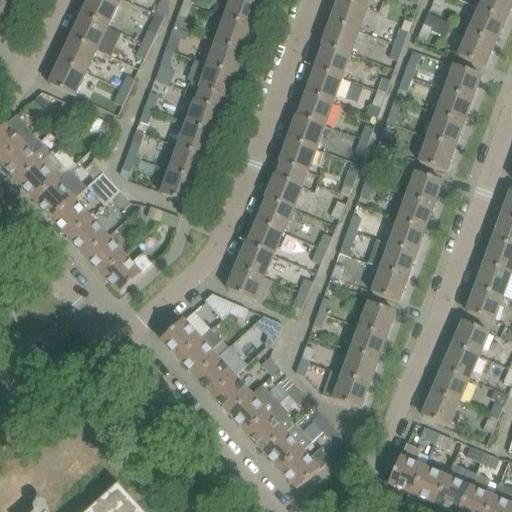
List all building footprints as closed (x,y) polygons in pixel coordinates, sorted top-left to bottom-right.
[(0,0),(0,13),(13,19),(20,0),(0,0)] [(108,0),(90,0),(83,17),(108,29),(119,5),(108,0)] [(252,29),(261,5),(245,0),(231,0),(225,20),(252,29)] [(341,0),(341,1),(340,0),(331,24),(357,33),(366,10),(364,9),(366,3),(357,0),(341,0)] [(441,9),(444,0),(434,0),(433,5),(441,9)] [(511,0),(485,0),(480,11),(506,23),(511,7),(511,0)] [(186,20),(190,7),(182,4),(173,28),(196,36),(200,25),(186,20)] [(470,34),(495,46),(506,23),(480,11),(470,34)] [(0,40),(5,43),(13,19),(0,13),(0,40)] [(451,26),(428,16),(424,26),(418,39),(425,42),(429,33),(445,40),(451,26)] [(83,17),(72,40),(97,52),(108,29),(83,17)] [(243,53),(252,29),(225,20),(216,44),(243,53)] [(331,24),(323,47),(324,48),(349,57),(357,33),(331,24)] [(393,46),(403,50),(408,34),(399,30),(393,46)] [(141,44),(149,48),(155,35),(147,31),(141,44)] [(459,58),(485,69),(495,46),(470,34),(459,58)] [(170,37),(165,51),(173,54),(179,40),(170,37)] [(72,40),(61,64),(86,76),(97,52),(72,40)] [(135,58),(142,61),(149,48),(141,44),(135,58)] [(243,53),(216,44),(208,67),(236,77),(245,54),(243,53)] [(403,50),(393,46),(388,60),(398,63),(403,50)] [(349,57),(324,48),(316,72),(340,81),(349,57)] [(165,51),(154,80),(163,83),(168,69),(173,54),(165,51)] [(192,61),(185,82),(190,84),(189,86),(199,90),(197,96),(225,106),(227,100),(228,100),(236,77),(208,67),(192,61)] [(61,64),(50,86),(75,99),(86,76),(61,64)] [(409,64),(404,77),(413,80),(417,67),(409,64)] [(446,92),(472,101),(481,77),(455,67),(446,92)] [(340,81),(316,72),(307,95),(332,104),(340,81)] [(404,77),(395,101),(404,104),(413,80),(404,77)] [(127,95),(133,81),(127,79),(125,78),(119,91),(127,95)] [(381,79),(376,94),(386,97),(391,83),(381,79)] [(120,108),(127,95),(119,91),(113,104),(120,108)] [(437,116),(464,126),(472,101),(446,92),(437,116)] [(150,93),(144,110),(152,113),(158,97),(150,93)] [(381,110),(386,97),(376,94),(371,107),(381,110)] [(332,104),(307,95),(299,119),(297,118),(297,119),(323,128),(332,104)] [(197,102),(188,126),(214,135),(215,136),(224,112),(222,112),(225,106),(197,96),(195,102),(197,102)] [(40,98),(30,107),(36,115),(46,106),(40,98)] [(395,101),(387,125),(395,128),(404,104),(395,101)] [(78,111),(64,104),(60,114),(74,121),(78,111)] [(144,110),(139,124),(147,127),(152,113),(144,110)] [(428,140),(455,150),(464,126),(437,116),(428,140)] [(17,117),(0,132),(0,163),(2,166),(23,147),(35,136),(18,118),(17,117)] [(90,117),(83,128),(90,134),(98,133),(103,122),(90,117)] [(323,128),(297,119),(289,142),(315,152),(323,128)] [(390,142),(395,128),(386,125),(382,139),(390,142)] [(205,159),(214,135),(188,126),(180,149),(205,159)] [(364,127),(359,141),(369,144),(374,130),(364,127)] [(144,136),(135,133),(127,157),(135,160),(144,136)] [(35,136),(23,147),(2,166),(19,184),(51,155),(35,136)] [(428,140),(420,164),(446,174),(455,150),(428,140)] [(364,158),(369,144),(359,141),(354,155),(364,158)] [(315,152),(289,142),(281,165),(282,166),(282,167),(280,172),(304,181),(307,174),(315,152)] [(197,182),(205,159),(180,149),(171,173),(198,183),(198,182),(197,182)] [(19,184),(36,203),(68,173),(51,155),(19,184)] [(130,174),(135,160),(127,157),(121,171),(127,173),(130,174)] [(374,159),(366,183),(374,186),(379,173),(376,172),(380,161),(374,159)] [(95,183),(104,175),(93,164),(85,171),(95,183)] [(70,172),(68,173),(36,203),(53,222),(74,202),(88,190),(70,172)] [(266,200),(268,201),(293,211),(303,189),(302,188),(304,181),(280,172),(278,178),(276,177),(266,200)] [(348,172),(339,197),(349,200),(352,191),(358,175),(348,172)] [(190,206),(198,183),(171,173),(162,197),(190,206)] [(407,198),(434,208),(443,183),(416,173),(407,198)] [(120,194),(104,175),(95,183),(87,190),(104,208),(112,201),(113,201),(120,194)] [(369,201),(374,186),(366,183),(360,197),(369,201)] [(511,193),(503,218),(511,220),(511,193)] [(123,213),(131,205),(120,194),(113,201),(112,201),(123,213)] [(398,222),(425,232),(434,208),(407,198),(398,222)] [(268,201),(258,224),(284,234),(293,211),(268,201)] [(53,222),(70,240),(91,221),(74,202),(53,222)] [(330,218),(340,222),(346,207),(336,202),(330,218)] [(147,219),(162,224),(166,214),(151,209),(147,219)] [(162,224),(177,229),(180,219),(166,214),(162,224)] [(353,217),(348,232),(356,235),(362,220),(353,217)] [(385,218),(376,242),(389,247),(417,256),(425,232),(398,222),(385,218)] [(494,242),(511,248),(511,220),(503,218),(494,242)] [(108,239),(91,221),(70,240),(86,259),(108,239)] [(284,234),(258,224),(248,246),(274,257),(284,234)] [(343,245),(339,256),(348,259),(356,235),(348,232),(343,245)] [(322,235),(317,248),(327,253),(332,240),(322,235)] [(125,258),(108,239),(86,259),(103,277),(125,258)] [(376,242),(367,266),(381,271),(408,281),(417,256),(389,247),(376,242)] [(485,266),(511,276),(511,274),(511,248),(494,242),(485,266)] [(247,246),(237,269),(264,280),(274,257),(248,246),(247,246)] [(321,267),(327,253),(317,248),(311,263),(321,267)] [(121,296),(153,267),(144,256),(133,267),(125,258),(103,277),(121,296)] [(344,269),(336,266),(331,280),(339,283),(344,269)] [(476,290),(503,300),(511,276),(485,266),(476,290)] [(264,280),(237,269),(228,291),(255,303),(255,302),(264,280)] [(372,294),(399,304),(408,281),(380,271),(372,294)] [(305,281),(299,295),(308,298),(313,285),(305,281)] [(503,300),(476,290),(468,314),(494,324),(503,300)] [(298,321),(308,298),(299,295),(290,317),(298,321)] [(213,297),(206,303),(206,304),(223,322),(230,316),(234,306),(220,300),(213,297)] [(332,303),(323,300),(319,314),(327,316),(332,303)] [(360,328),(387,338),(396,314),(377,307),(368,304),(360,328)] [(248,312),(234,306),(230,316),(244,322),(248,312)] [(322,331),(327,316),(319,314),(314,328),(322,331)] [(184,322),(162,342),(180,361),(201,341),(184,322)] [(284,327),(274,323),(268,337),(278,342),(280,337),(284,327)] [(464,323),(454,347),(479,358),(489,334),(466,324),(464,323)] [(351,353),(378,363),(387,338),(360,328),(351,353)] [(201,341),(180,361),(196,380),(218,360),(211,353),(223,342),(214,333),(216,332),(214,330),(201,341)] [(479,358),(454,347),(443,371),(469,382),(479,358)] [(218,360),(196,380),(213,398),(235,379),(248,367),(231,348),(218,360)] [(315,351),(306,348),(301,362),(309,365),(315,351)] [(343,377),(369,387),(378,363),(351,353),(343,377)] [(272,379),(281,371),(270,359),(262,367),(272,379)] [(305,378),(309,365),(301,362),(296,375),(305,378)] [(469,382),(443,371),(433,394),(459,405),(469,382)] [(502,384),(511,388),(511,387),(511,372),(508,371),(502,384)] [(331,373),(322,397),(335,401),(334,402),(358,410),(361,411),(369,387),(343,377),(331,373)] [(279,385),(281,387),(290,396),(297,389),(293,385),(287,378),(279,385)] [(235,379),(213,398),(230,417),(252,397),(235,379)] [(280,405),(271,396),(263,387),(252,397),(230,417),(247,435),(280,406),(280,405)] [(300,408),(308,401),(297,389),(290,396),(297,405),(300,408)] [(459,405),(433,394),(423,418),(449,429),(459,405)] [(488,418),(497,422),(503,408),(494,404),(488,418)] [(293,428),(296,426),(289,418),(290,417),(288,414),(280,406),(247,435),(264,454),(286,434),(286,435),(293,428)] [(321,415),(313,422),(316,425),(323,433),(323,434),(331,426),(321,415)] [(482,432),(491,436),(497,422),(488,418),(482,432)] [(264,454),(281,473),(303,453),(313,443),(305,435),(297,425),(296,426),(293,428),(286,435),(286,434),(264,454)] [(331,426),(323,434),(334,445),(342,438),(331,426)] [(421,439),(435,445),(439,436),(425,430),(421,439)] [(454,442),(439,436),(435,445),(450,452),(454,442)] [(407,446),(389,486),(413,497),(425,470),(415,466),(422,450),(419,449),(418,451),(408,446),(407,446)] [(481,465),(485,455),(471,449),(467,459),(481,465)] [(303,453),(281,473),(298,492),(331,462),(323,453),(324,452),(322,450),(310,461),(303,453)] [(485,455),(481,465),(496,471),(500,461),(485,455)] [(436,507),(455,464),(454,464),(447,480),(425,470),(413,497),(436,507)] [(449,511),(461,511),(471,490),(462,486),(468,472),(456,467),(457,465),(455,464),(436,507),(449,511)] [(488,511),(494,500),(501,484),(500,484),(494,500),(485,496),(491,482),(479,477),(480,475),(477,474),(471,490),(461,511),(488,511)] [(186,491),(194,484),(187,476),(179,483),(186,491)] [(511,511),(511,507),(508,506),(511,495),(511,490),(502,487),(503,485),(501,484),(494,500),(488,511),(511,511)] [(132,511),(112,490),(96,505),(100,510),(98,511),(132,511)]
